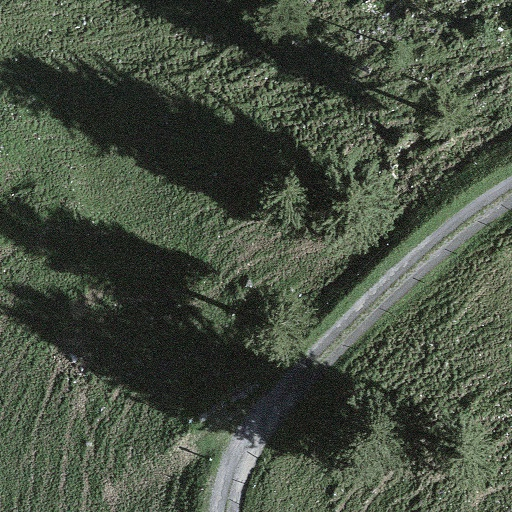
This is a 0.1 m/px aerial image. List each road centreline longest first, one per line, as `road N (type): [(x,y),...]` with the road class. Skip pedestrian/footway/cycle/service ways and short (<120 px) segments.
road 1 (track): [(511,189),(453,232),(284,396)]
road 2 (track): [(284,396),(235,465),(227,511)]
